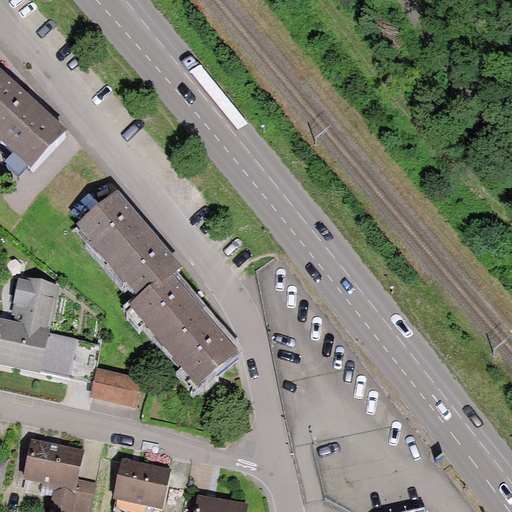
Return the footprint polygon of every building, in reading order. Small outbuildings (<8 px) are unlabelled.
[(0,75),(0,140),(29,167),(61,134),(0,75)] [(176,267),(115,192),(77,222),(138,298),(168,274),(176,267)] [(10,319),(0,317),(0,361),(92,379),(94,367),(99,339),(47,329),(56,279),(19,272),(10,319)] [(168,274),(138,298),(129,305),(194,385),(233,353),(168,274)] [(141,375),(94,367),(92,379),(89,394),(136,403),(141,375)] [(80,446),(30,437),(23,475),(40,478),(38,490),(52,492),(48,511),(86,511),(92,479),(75,476),(80,446)] [(172,466),(118,455),(109,495),(163,506),(172,466)] [(242,511),(244,501),(195,494),(192,511),(242,511)]
